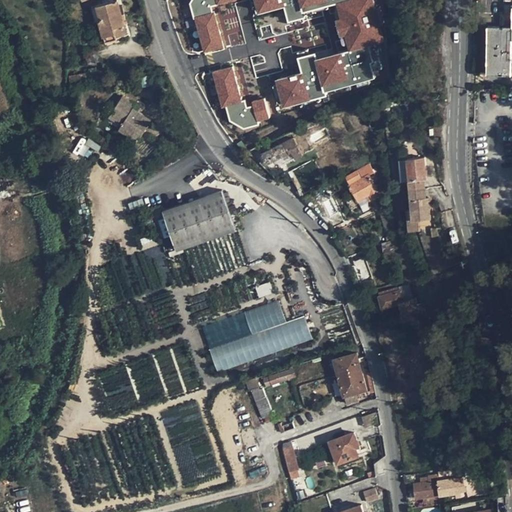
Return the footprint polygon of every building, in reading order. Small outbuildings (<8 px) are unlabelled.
[(115,33),(116,36),(127,33),(118,0),(114,0),(92,7),(96,21),(99,20),(103,36),(115,33)] [(213,6),(238,0),(189,0),(203,54),(223,49),(213,6)] [(286,17),(337,8),(339,19),(334,19),(338,38),(344,37),(347,51),(385,43),(381,23),(369,25),(367,16),(376,14),(373,0),(296,0),(297,3),(286,5),(284,0),(252,0),(256,14),(284,9),(286,17)] [(226,24),(237,21),(234,12),(223,15),(226,24)] [(511,74),(511,26),(489,26),(488,74),(511,74)] [(227,32),(230,45),(239,43),(235,29),(227,32)] [(117,40),(116,36),(115,33),(103,36),(106,43),(117,40)] [(99,59),(97,48),(85,51),(88,62),(99,59)] [(315,66),(322,93),(374,79),(369,60),(349,65),(346,52),(316,59),(314,54),(297,58),(301,73),(274,80),(281,108),(311,101),(302,69),(315,66)] [(211,72),(222,108),(242,101),(231,66),(211,72)] [(251,102),(257,122),(269,118),(263,98),(251,102)] [(139,117),(126,111),(115,133),(128,140),(126,144),(146,154),(157,132),(137,122),(139,117)] [(99,151),(101,144),(79,137),(74,153),(88,158),(91,149),(99,151)] [(267,164),(277,159),(291,152),(292,155),(300,151),(293,137),(262,153),(267,164)] [(277,159),(278,161),(292,155),(291,152),(277,159)] [(280,165),(294,158),(292,155),(278,161),(280,165)] [(383,178),(387,176),(387,171),(379,156),(374,158),(383,178)] [(407,159),(409,180),(423,179),(426,179),(424,157),(407,159)] [(402,181),(409,180),(407,159),(400,159),(402,181)] [(359,200),(367,196),(370,194),(373,199),(380,195),(378,190),(380,189),(378,185),(376,186),(374,182),(378,179),(375,174),(378,172),(376,168),(373,169),(370,164),(348,176),(351,183),(349,184),(354,194),(355,193),(359,200)] [(409,180),(410,189),(424,188),(423,179),(409,180)] [(253,206),(239,188),(230,194),(244,212),(253,206)] [(412,209),(413,220),(420,219),(430,218),(428,197),(425,197),(424,188),(410,189),(412,209)] [(173,239),(180,247),(236,228),(222,189),(163,210),(173,239)] [(347,256),(351,265),(365,259),(363,250),(347,256)] [(408,284),(401,286),(402,291),(380,296),(383,307),(401,302),(405,320),(420,316),(416,298),(413,299),(408,284)] [(379,292),(380,296),(402,291),(401,286),(379,292)] [(201,326),(216,372),(312,340),(304,316),(286,322),(278,300),(201,326)] [(357,353),(335,359),(345,395),(347,403),(359,400),(357,392),(367,389),(357,353)] [(259,383),(290,373),(288,368),(247,381),(250,390),(259,387),(259,383)] [(256,400),(267,396),(263,388),(253,392),(256,400)] [(273,414),(267,396),(256,400),(263,418),(273,414)] [(363,426),(375,424),(374,414),(361,416),(363,426)] [(277,423),(281,432),(285,430),(281,421),(277,423)] [(359,445),(354,432),(330,441),(338,462),(359,455),(356,447),(359,445)] [(288,447),(293,471),(298,470),(293,446),(288,447)] [(288,447),(283,448),(290,472),(293,471),(288,447)] [(415,474),(405,475),(404,475),(405,482),(415,481),(415,474)] [(423,497),(433,496),(457,493),(457,492),(456,478),(439,480),(438,474),(421,477),(421,482),(415,483),(417,497),(423,497)] [(463,478),(456,478),(457,492),(460,492),(460,488),(464,488),(463,478)] [(465,496),(475,496),(475,479),(465,479),(465,496)] [(381,494),(379,488),(367,491),(368,497),(381,494)] [(434,504),(433,496),(423,497),(424,505),(434,504)]
